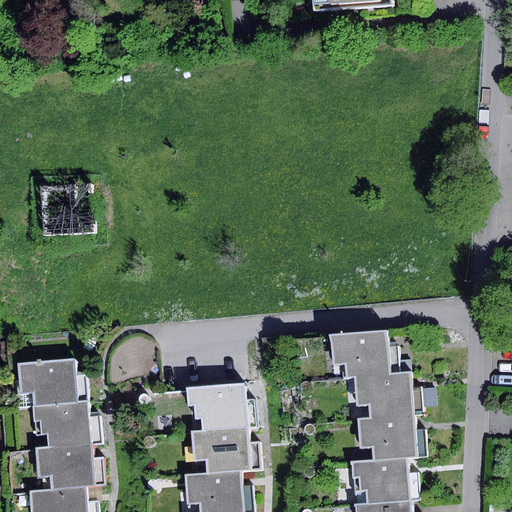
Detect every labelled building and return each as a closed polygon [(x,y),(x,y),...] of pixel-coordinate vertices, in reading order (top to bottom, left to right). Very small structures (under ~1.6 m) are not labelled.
[(310,0),(311,9),(390,4),(389,0),(310,0)] [(94,184),(43,187),(46,236),(96,234),(94,184)] [(384,331),(330,336),(333,365),(346,364),(347,378),(355,377),(400,373),(399,361),(397,346),(386,347),(384,331)] [(73,360),(19,365),(21,394),(32,393),(34,410),(87,405),(85,375),(74,376),(73,360)] [(409,360),(399,361),(400,373),(410,373),(409,360)] [(410,373),(400,373),(355,377),(357,406),(369,406),(370,419),(414,415),(423,415),(422,407),(421,390),(421,388),(411,388),(410,373)] [(243,384),(186,387),(187,405),(195,404),(196,418),(204,417),(205,431),(246,428),(257,427),(255,400),(244,401),(243,384)] [(437,389),(421,390),(422,407),(438,406),(437,389)] [(88,416),(87,405),(34,410),(35,421),(40,421),(41,435),(46,434),(48,449),(90,446),(103,444),(101,415),(88,416)] [(415,430),(414,415),(370,419),(358,420),(361,447),(373,446),(374,463),(403,460),(428,457),(426,429),(415,430)] [(247,443),(246,428),(205,431),(191,432),(193,461),(206,460),(207,475),(239,472),(263,470),(261,442),(247,443)] [(92,459),(90,446),(48,449),(36,451),(39,477),(50,476),(52,490),(84,487),(106,485),(103,458),(92,459)] [(405,475),(403,460),(374,463),(352,465),(353,478),(359,478),(360,490),(365,490),(367,505),(408,501),(421,500),(419,473),(405,475)] [(240,486),(239,472),(207,475),(184,477),(187,504),(200,503),(200,511),(255,511),(254,485),(240,486)] [(85,502),(84,487),(52,490),(29,492),(30,511),(98,511),(98,501),(85,502)] [(409,511),(408,501),(367,505),(354,506),(354,511),(409,511)]
